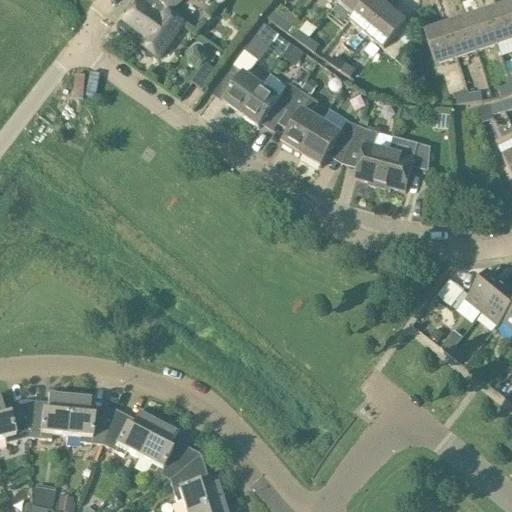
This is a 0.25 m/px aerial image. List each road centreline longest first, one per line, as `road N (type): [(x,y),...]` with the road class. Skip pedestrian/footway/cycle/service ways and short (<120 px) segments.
road 1 (residential): [(78,43),(338,225),(415,245),(507,252)]
road 2 (residential): [(0,369),(86,366),(198,403),(319,511)]
road 3 (residential): [(511,505),(402,408)]
road 4 (unclassified): [(0,144),(78,43)]
road 5 (residential): [(330,511),(402,408)]
